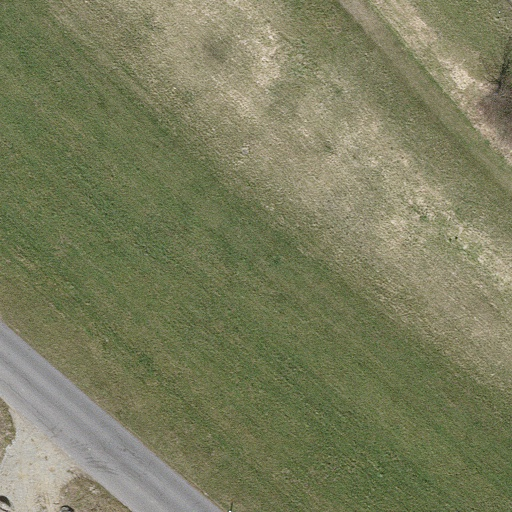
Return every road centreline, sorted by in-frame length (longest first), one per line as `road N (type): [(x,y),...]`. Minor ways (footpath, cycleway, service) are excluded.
road 1 (track): [(342,0),(511,184)]
road 2 (tertiary): [(0,355),(176,511)]
